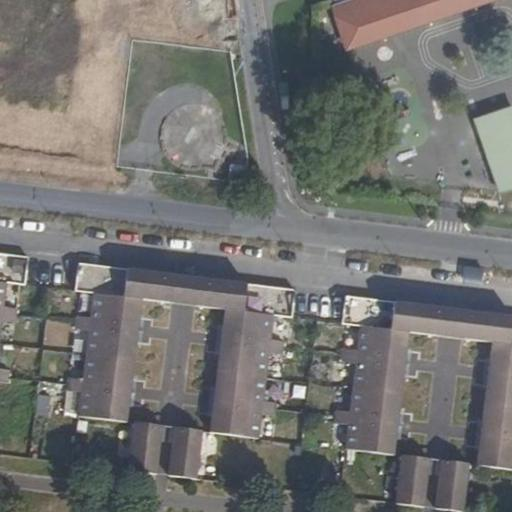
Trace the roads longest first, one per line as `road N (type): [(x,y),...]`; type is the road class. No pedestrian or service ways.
road 1 (tertiary): [(277,225),(0,193)]
road 2 (tertiary): [(511,254),(277,225)]
road 3 (residential): [(277,225),(241,0)]
